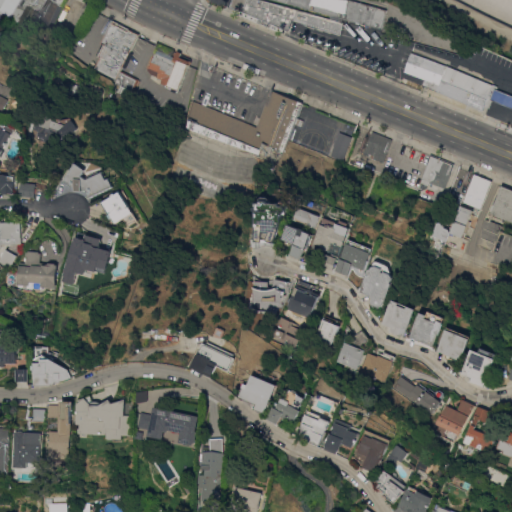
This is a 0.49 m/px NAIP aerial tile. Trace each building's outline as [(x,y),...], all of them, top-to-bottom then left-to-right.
[(10,16),(0,10),(0,0),(19,0),(16,6),(10,16)] [(27,20),(31,13),(27,11),(27,10),(19,5),(21,0),(66,0),(50,32),(27,20)] [(260,0),(344,23),(341,34),(292,21),(288,30),(229,7),(232,0),(260,0)] [(351,0),(388,10),(382,29),(274,0),(351,0)] [(16,6),(24,11),(15,26),(7,22),(10,16),(16,6)] [(94,69),(100,57),(96,55),(103,43),(102,43),(113,22),(129,31),(129,30),(139,35),(121,70),(115,80),(94,69)] [(178,51),(183,52),(181,56),(191,61),(190,64),(191,64),(179,91),(179,90),(178,93),(171,90),(172,88),(161,83),(162,79),(151,74),(148,70),(157,49),(175,58),(178,51)] [(511,95),(511,107),(494,100),(490,108),(485,106),(484,110),(423,85),(426,79),(405,72),(412,53),(448,66),(498,86),(497,89),(511,95)] [(121,70),(139,79),(130,97),(112,88),(115,80),(121,70)] [(282,154),(262,146),(259,155),(186,128),(194,101),(257,127),(272,90),(302,103),(282,154)] [(0,93),(11,99),(2,115),(0,113),(0,93)] [(73,120),(80,129),(62,142),(42,136),(42,137),(32,134),(36,120),(42,122),(45,113),(54,116),(53,121),(66,125),(73,120)] [(4,150),(5,151),(2,156),(1,156),(0,157),(0,126),(4,128),(4,129),(12,134),(4,150)] [(343,161),(331,156),(337,139),(336,139),(338,133),(339,134),(340,132),(341,132),(341,131),(349,134),(349,136),(352,137),(343,161)] [(392,140),(387,153),(388,153),(384,163),(369,157),(370,154),(366,152),(364,152),(372,132),(374,133),(392,140)] [(445,188),(422,179),(432,155),(455,164),(454,166),(445,188)] [(101,171),(102,174),(106,172),(110,179),(113,178),(117,187),(92,197),(89,189),(86,190),(85,188),(85,189),(84,188),(85,190),(78,191),(78,185),(75,188),(66,181),(79,163),(89,170),(85,175),(88,177),(101,171)] [(0,174),(10,175),(10,176),(16,176),(15,193),(8,192),(8,194),(0,193),(0,174)] [(481,209),(463,202),(474,174),(492,182),(481,209)] [(20,195),(22,182),(37,184),(35,197),(20,195)] [(511,221),(491,213),(503,185),(511,188),(511,221)] [(123,190),(123,191),(126,190),(131,198),(129,199),(132,206),(140,221),(138,222),(136,220),(128,225),(125,218),(117,223),(114,217),(111,219),(102,204),(123,190)] [(288,212),(286,214),(284,214),(284,222),(275,243),(268,240),(271,232),(263,232),(263,241),(253,241),(253,239),(256,239),(257,202),(261,202),(261,199),(264,197),(270,197),(272,200),(271,202),(273,202),(273,203),(280,203),(280,202),(282,202),(282,201),(288,202),(288,212)] [(469,220),(472,221),(468,231),(465,230),(462,237),(451,232),(461,205),(473,210),(469,220)] [(316,228),(306,224),(306,223),(297,220),(293,219),(297,207),(321,216),(316,228)] [(315,243),(325,218),(351,228),(334,270),(323,265),(328,252),(324,250),(326,247),(315,243)] [(21,221),(22,244),(3,244),(1,250),(0,249),(0,219),(3,221),(2,222),(21,221)] [(445,245),(438,243),(440,238),(433,235),(438,224),(439,222),(440,222),(442,223),(443,224),(444,226),(444,227),(448,229),(450,230),(450,231),(445,245)] [(302,259),(291,254),(295,244),(284,239),(290,223),(302,229),(302,228),(307,230),(306,231),(313,233),(302,259)] [(74,283),(77,272),(85,274),(86,268),(106,273),(112,248),(73,238),(62,281),(74,283)] [(373,252),(365,270),(354,265),(349,276),(337,270),(342,259),(349,243),(373,252)] [(212,245),(224,246),(222,264),(198,261),(198,257),(191,257),(192,245),(199,246),(200,244),(212,245)] [(1,261),(3,258),(0,258),(0,256),(4,256),(8,249),(19,255),(12,267),(1,261)] [(31,288),(31,285),(20,284),(22,262),(27,263),(28,252),(30,252),(30,251),(41,251),(41,253),(43,253),(42,264),(51,265),(51,262),(58,263),(58,265),(60,265),(58,288),(46,286),(46,289),(31,288)] [(362,291),(371,269),(373,269),(376,263),(377,261),(379,261),(390,266),(391,267),(391,269),(392,270),(393,272),(392,274),(393,274),(394,275),(394,277),(394,279),(392,283),(393,283),(386,301),(385,301),(383,305),(378,308),(374,306),(372,302),(373,298),(372,296),(362,291)] [(258,276),(249,304),(278,314),(288,284),(275,279),(274,282),(258,276)] [(289,308),(300,281),(312,285),(310,290),(321,295),(312,317),(289,308)] [(404,336),(398,334),(390,331),(392,327),(383,323),(392,299),(416,309),(404,336)] [(411,337),(421,312),(424,314),(425,311),(429,313),(429,311),(445,318),(434,346),(411,337)] [(318,338),(328,315),(344,322),(339,334),(340,334),(339,338),(338,337),(334,345),(318,338)] [(299,350),(275,338),(286,316),(295,320),(295,321),(297,322),(295,325),(308,331),(299,350)] [(438,350),(448,327),(471,337),(462,360),(438,350)] [(340,361),(348,343),(358,347),(352,338),(363,331),(370,339),(366,350),(367,350),(360,369),(340,361)] [(0,365),(0,345),(3,346),(3,337),(16,338),(16,343),(19,344),(19,363),(13,363),(13,366),(0,365)] [(207,356),(208,354),(207,353),(208,350),(210,350),(214,341),(224,345),(223,346),(236,353),(236,352),(245,356),(237,371),(207,356)] [(483,386),(472,382),(473,377),(462,373),(472,349),(495,359),(483,386)] [(362,372),(370,352),(379,356),(379,355),(383,356),(385,352),(396,356),(394,361),(395,361),(387,382),(362,372)] [(70,381),(65,381),(64,383),(63,383),(63,384),(62,384),(44,385),(44,359),(51,355),(79,371),(82,377),(70,380),(70,381)] [(201,367),(206,357),(225,366),(220,376),(201,367)] [(37,369),(38,381),(26,381),(26,369),(37,369)] [(286,385),(276,408),(275,408),(273,411),(272,411),(271,411),(269,411),(266,409),(265,408),(265,407),(266,405),(251,398),(251,396),(250,396),(253,388),(254,389),(261,374),(286,385)] [(398,388),(406,378),(417,386),(419,384),(426,389),(428,387),(433,391),(443,399),(442,400),(443,401),(435,414),(398,388)] [(301,423),(289,416),(285,424),(275,418),(281,407),(284,409),(287,403),(286,403),(287,401),(288,401),(289,400),(287,400),(288,398),(290,398),(292,399),(297,389),(299,391),(300,389),(304,391),(303,393),(306,394),(305,395),(311,398),(306,409),(307,410),(301,423)] [(160,401),(149,402),(150,392),(161,390),(160,401)] [(315,441),(316,438),(304,434),(312,414),(310,414),(317,396),(320,397),(322,393),(344,402),(339,414),(341,415),(338,423),(335,422),(326,446),(315,441)] [(137,415),(142,415),(142,421),(144,421),(143,429),(141,429),(141,435),(134,434),(133,438),(119,438),(119,434),(90,433),(91,428),(92,428),(92,424),(88,424),(89,399),(102,395),(104,402),(106,401),(109,402),(113,403),(121,398),(124,402),(137,397),(137,399),(138,399),(137,415)] [(463,399),(476,405),(458,441),(436,430),(448,405),(458,410),(463,400),(463,399)] [(72,401),(76,401),(76,400),(80,400),(80,401),(84,401),(83,422),(84,422),(84,432),(83,432),(82,458),(62,457),(63,431),(71,431),(72,402),(72,401)] [(70,405),(70,417),(59,416),(60,405),(70,405)] [(479,405),(492,411),(487,422),(480,419),(476,428),(486,433),(488,429),(500,434),(493,449),(489,447),(487,451),(483,449),(483,450),(478,448),(479,447),(465,441),(476,417),(475,416),(478,408),(479,405)] [(0,406),(12,406),(11,417),(0,416),(0,406)] [(212,416),(208,431),(210,431),(208,442),(207,442),(206,445),(192,442),(194,432),(181,429),(180,431),(178,431),(176,439),(162,436),(163,429),(152,426),(155,412),(165,415),(167,406),(212,416)] [(57,409),(56,422),(44,421),(44,408),(57,409)] [(341,418),(344,420),(343,423),(355,428),(355,429),(356,430),(358,425),(369,429),(367,435),(364,434),(359,447),(349,443),(346,451),(345,451),(344,453),(332,449),(333,445),(332,445),(337,433),(339,433),(341,426),(338,425),(341,418)] [(0,426),(23,428),(21,477),(7,476),(8,451),(0,450),(0,426)] [(396,440),(383,471),(381,470),(380,471),(370,467),(374,456),(364,452),(370,438),(369,437),(371,433),(371,429),(396,440)] [(53,443),(52,462),(39,461),(38,467),(26,466),(28,431),(39,432),(38,439),(42,439),(41,442),(53,443)] [(511,456),(504,453),(505,450),(499,447),(503,438),(508,440),(511,431),(511,456)] [(236,476),(230,475),(229,500),(209,499),(209,496),(213,496),(213,494),(209,494),(210,474),(212,475),(213,460),(214,460),(215,451),(220,451),(220,437),(235,436),(235,453),(237,453),(236,476)] [(413,452),(407,461),(403,459),(398,466),(391,461),(403,445),(413,452)] [(387,483),(383,480),(391,470),(399,476),(396,480),(398,481),(402,477),(410,483),(407,488),(410,490),(401,503),(394,498),(393,499),(389,495),(390,493),(386,490),(387,489),(384,487),(385,486),(387,483)] [(274,492),(271,508),(270,508),(268,511),(260,511),(244,508),(246,502),(245,502),(249,486),(274,492)] [(413,511),(407,508),(405,507),(413,489),(414,489),(415,486),(436,496),(435,500),(437,501),(432,511),(433,511),(432,511),(413,511)]
